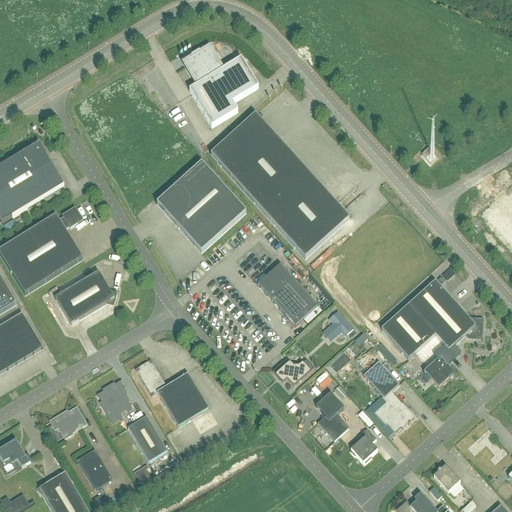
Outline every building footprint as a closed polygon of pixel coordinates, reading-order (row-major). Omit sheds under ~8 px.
[(221,72),(209,52),(199,58),(201,60),(196,63),(194,61),(184,67),(197,87),(199,86),(199,87),(189,93),(212,131),(238,115),(238,114),(225,122),(220,114),(258,90),(241,62),(220,75),(220,73),(221,72)] [(256,117),(211,158),(305,262),(350,222),(262,125),(263,118),(256,118),(256,117)] [(47,161),(39,147),(24,156),(0,170),(0,223),(2,227),(64,189),(47,160),(47,161)] [(426,161),(433,155),(429,150),(422,157),(426,161)] [(201,256),(246,216),(202,166),(157,207),(201,256)] [(511,247),(511,195),(486,219),(511,247)] [(0,258),(25,299),(83,262),(64,232),(69,229),(70,231),(83,224),(75,211),(63,219),(64,221),(59,224),(56,220),(0,254),(0,258)] [(304,322),(318,309),(281,267),(258,288),(295,330),(304,322)] [(114,309),(118,295),(110,293),(99,275),(55,302),(71,328),(106,307),(114,309)] [(0,316),(17,307),(0,279),(0,316)] [(445,350),(454,349),(466,338),(468,341),(482,341),(482,343),(484,322),(483,322),(483,324),(473,324),(471,325),(435,285),(381,333),(408,363),(435,339),(445,350)] [(318,309),(304,322),(308,326),(322,313),(318,309)] [(333,326),(327,331),(335,340),(341,335),(344,339),(354,331),(338,314),(329,322),(333,326)] [(0,378),(44,352),(23,317),(0,330),(0,378)] [(363,337),(355,344),(360,349),(368,342),(363,337)] [(438,363),(425,374),(439,389),(454,375),(448,369),(461,358),(458,355),(454,349),(449,354),(445,350),(435,359),(438,363)] [(336,377),(350,364),(345,358),(331,371),(336,377)] [(299,370),(293,369),(286,362),(272,375),(283,386),(287,383),(294,390),(314,372),(306,363),(299,370)] [(167,390),(151,363),(136,373),(152,400),(157,397),(178,431),(209,412),(188,377),(167,390)] [(409,427),(411,426),(410,425),(415,421),(392,395),(399,388),(379,365),(364,379),(383,401),(383,402),(386,406),(375,417),(385,429),(387,427),(395,436),(401,431),(402,432),(408,426),(409,427)] [(104,395),(98,398),(102,405),(100,407),(106,415),(108,414),(110,418),(117,413),(118,415),(125,411),(126,413),(127,415),(133,411),(131,408),(122,393),(126,391),(122,384),(115,388),(114,387),(103,393),(104,395)] [(344,411),(331,396),(316,410),(325,420),(318,427),(334,445),(349,431),(337,417),(344,411)] [(87,428),(77,411),(66,417),(63,417),(50,425),(55,434),(58,432),(65,443),(73,438),(72,437),(87,428)] [(229,424),(235,435),(241,431),(235,420),(229,424)] [(149,467),(168,455),(147,421),(128,432),(149,467)] [(371,460),(377,454),(371,447),(376,442),(367,432),(362,437),(365,441),(351,453),(352,455),(351,455),(355,459),(356,458),(363,467),(364,466),(365,467),(372,461),(371,460)] [(18,473),(21,471),(22,472),(31,467),(30,466),(32,464),(28,457),(26,459),(17,444),(0,453),(0,469),(8,464),(14,466),(18,473)] [(96,494),(113,483),(95,453),(78,464),(96,494)] [(460,485),(445,469),(440,473),(438,474),(438,475),(434,480),(448,496),(460,485)] [(51,511),(86,511),(65,477),(39,492),(42,497),(51,511)] [(144,492),(156,485),(151,478),(140,485),(144,492)] [(425,502),(420,497),(414,502),(416,504),(411,509),(407,504),(397,511),(434,511),(432,510),(433,509),(426,501),(425,502)] [(7,501),(1,504),(5,511),(25,511),(30,509),(23,498),(10,506),(7,501)] [(470,503),(459,511),(469,511),(474,508),(470,503)]
